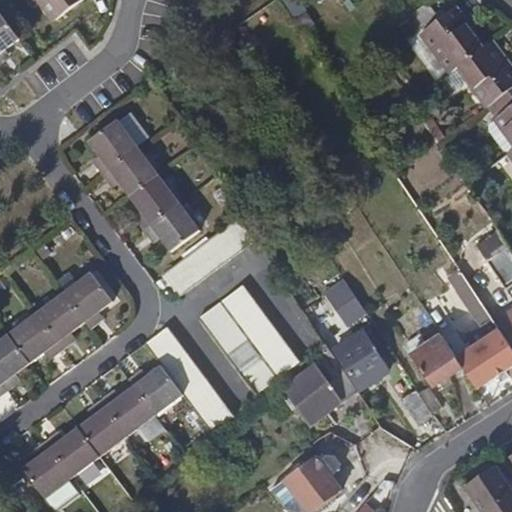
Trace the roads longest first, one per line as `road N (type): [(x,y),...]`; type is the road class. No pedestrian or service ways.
road 1 (residential): [(39,127),(42,157),(153,296),(149,322),(0,435)]
road 2 (residential): [(134,0),(123,43),(37,115),(39,127)]
road 3 (residential): [(511,415),(443,462),(410,507)]
